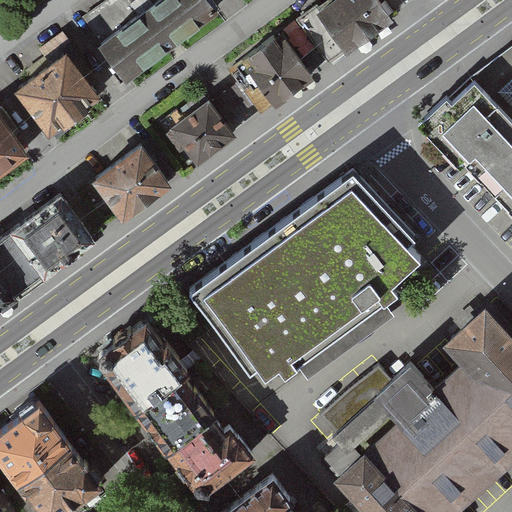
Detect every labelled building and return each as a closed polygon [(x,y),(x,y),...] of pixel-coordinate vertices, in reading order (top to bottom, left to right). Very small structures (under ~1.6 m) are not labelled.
[(110,0),(86,17),(126,73),(216,10),(209,0),(110,0)] [(314,49),(327,67),(394,20),(380,0),(330,0),(297,24),(314,49)] [(229,71),(261,113),(313,75),(303,60),(314,49),(297,24),(282,30),(229,71)] [(18,74),(53,123),(99,91),(64,42),(18,74)] [(511,47),(465,86),(426,123),(511,214),(511,47)] [(169,129),(196,168),(238,138),(211,100),(169,129)] [(0,163),(29,144),(0,103),(0,163)] [(94,178),(124,221),(172,188),(142,145),(94,178)] [(354,168),(190,288),(266,383),(432,252),(354,168)] [(0,236),(0,270),(18,297),(96,243),(62,194),(0,236)] [(0,309),(18,297),(0,270),(0,309)] [(511,340),(484,311),(441,351),(461,373),(437,395),(413,369),(380,399),(360,378),(308,426),(331,451),(321,459),(368,511),(468,511),(511,472),(511,340)] [(96,360),(199,507),(247,474),(143,327),(96,360)] [(0,434),(0,470),(29,511),(78,511),(98,498),(35,410),(0,434)] [(309,474),(251,511),(325,511),(319,503),(327,495),(309,474)]
